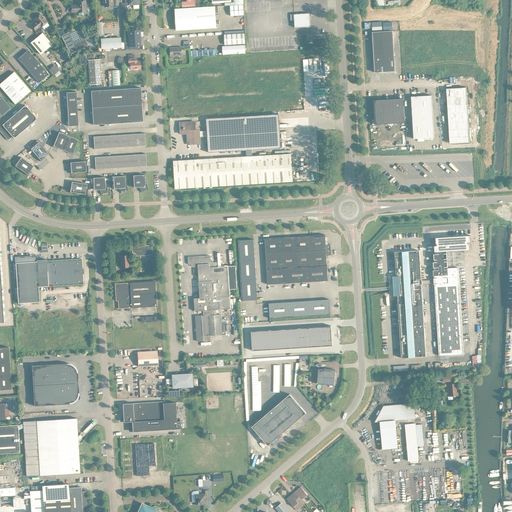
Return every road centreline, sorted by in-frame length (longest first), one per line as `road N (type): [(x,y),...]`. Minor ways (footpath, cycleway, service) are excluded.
road 1 (unclassified): [(113,511),(96,223)]
road 2 (unknown): [(359,318),(251,324),(247,347),(360,345)]
road 3 (unclassified): [(164,219),(151,0)]
road 4 (tertiary): [(349,163),(339,0)]
road 5 (unclassified): [(338,419),(361,381),(355,264)]
road 6 (unknown): [(183,245),(190,347),(227,344),(231,333)]
road 7 (unclassified): [(175,367),(164,219)]
road 8 (unclassified): [(230,511),(338,419)]
